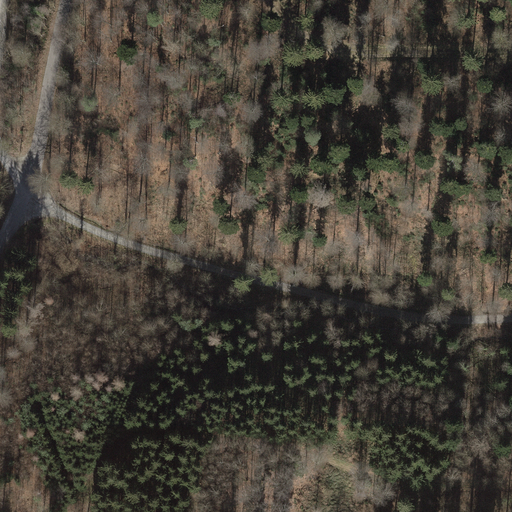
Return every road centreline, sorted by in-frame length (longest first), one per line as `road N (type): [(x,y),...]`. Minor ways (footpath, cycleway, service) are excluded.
road 1 (track): [(511,318),(394,313),(147,250),(43,204),(0,148)]
road 2 (track): [(89,511),(102,460),(126,440),(157,433),(280,446),(410,489)]
road 3 (track): [(472,319),(477,272),(460,243),(276,144)]
road 4 (track): [(511,54),(330,48),(292,29),(276,0)]
road 5 (unclassified): [(66,0),(37,148),(0,244)]
